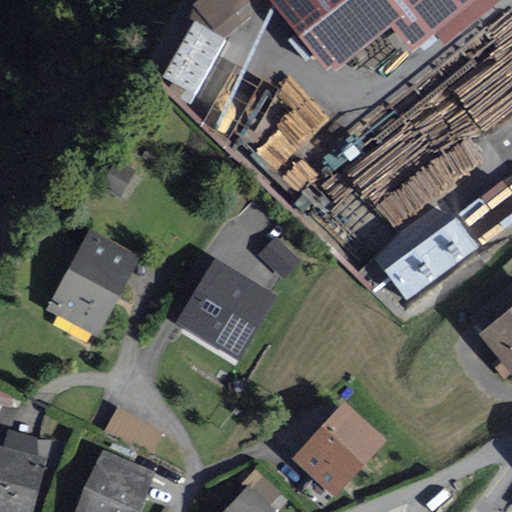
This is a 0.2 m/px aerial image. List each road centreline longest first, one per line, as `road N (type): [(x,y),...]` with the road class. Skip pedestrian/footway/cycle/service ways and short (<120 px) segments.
road 1 (residential): [(31,417),(55,383),(96,378),(138,390),(190,453),(193,478),(182,511)]
road 2 (residential): [(511,449),(360,511)]
